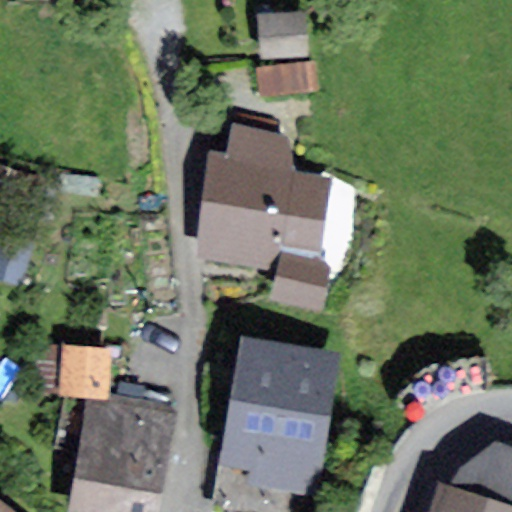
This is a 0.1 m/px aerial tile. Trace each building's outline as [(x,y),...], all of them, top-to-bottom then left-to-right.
[(301,17),(254,21),(257,62),(304,58),(301,17)] [(294,136),(235,124),(229,151),(216,148),(194,251),(278,269),(273,293),(322,304),(333,258),(316,254),(332,180),(287,170),(294,136)] [(337,357),(239,341),(219,469),(249,474),(247,490),(314,500),(337,357)] [(113,350),(72,348),(70,391),(112,393),(113,350)] [(106,411),(85,408),(67,511),(155,511),(173,409),(108,398),(106,411)] [(511,511),(511,504),(441,481),(431,511),(511,511)] [(0,511),(14,511),(0,500),(0,511)]
